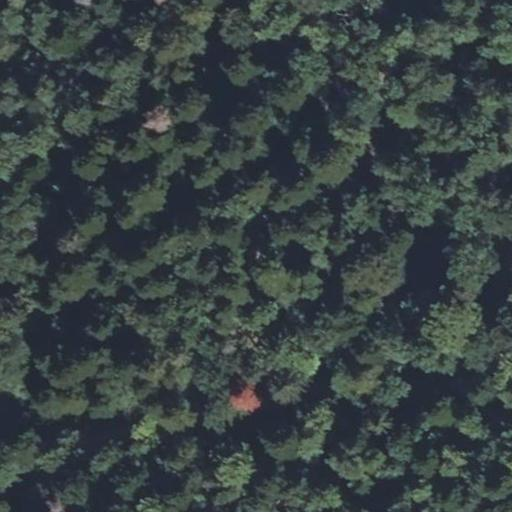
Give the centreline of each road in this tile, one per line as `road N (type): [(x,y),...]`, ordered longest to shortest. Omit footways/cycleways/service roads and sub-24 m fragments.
road 1 (track): [(511,266),(469,360),(415,368),(300,366),(136,402)]
road 2 (track): [(136,402),(55,467),(27,511)]
